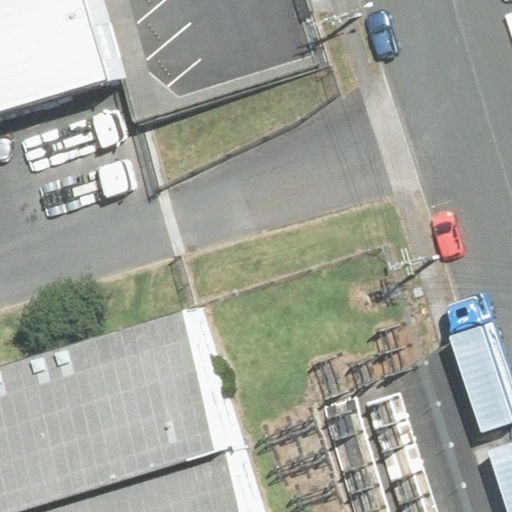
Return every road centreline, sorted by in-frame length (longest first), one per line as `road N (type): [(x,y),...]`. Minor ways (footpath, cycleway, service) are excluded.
road 1 (unknown): [(479,90),(0,235)]
road 2 (unclassified): [(511,194),(451,0)]
